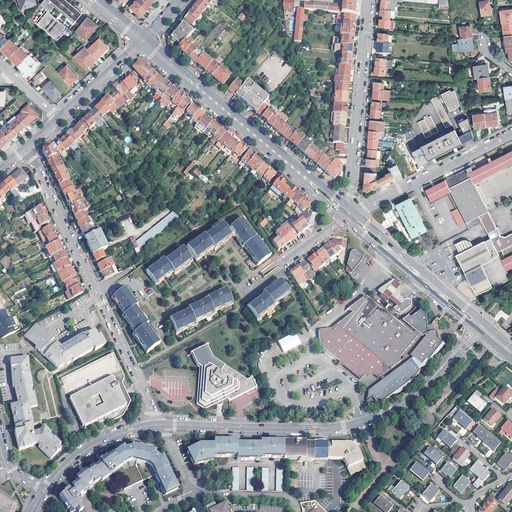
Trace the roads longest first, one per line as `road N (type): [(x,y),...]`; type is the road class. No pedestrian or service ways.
road 1 (residential): [(453,355),(407,399),(343,426),(159,424)]
road 2 (residential): [(26,146),(153,425)]
road 3 (secondary): [(348,215),(143,41)]
road 4 (residential): [(348,215),(369,0)]
road 5 (residential): [(348,215),(511,131)]
road 6 (residential): [(153,425),(99,441),(45,489)]
